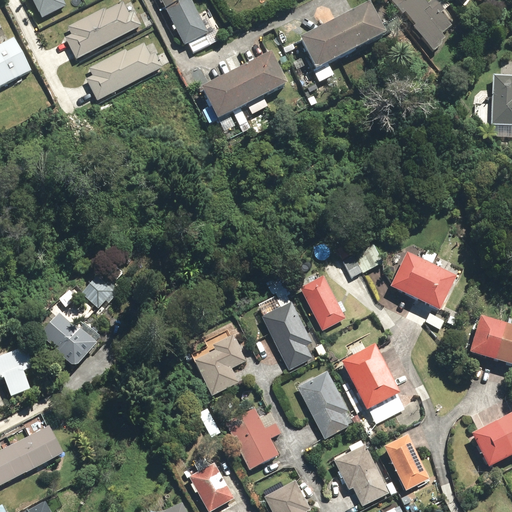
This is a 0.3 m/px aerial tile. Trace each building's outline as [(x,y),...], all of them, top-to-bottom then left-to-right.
[(29,0),(40,21),(65,8),(61,0),(29,0)] [(158,0),(164,11),(186,0),(158,0)] [(164,12),(183,48),(207,36),(189,0),(164,12)] [(415,0),(387,0),(401,18),(404,16),(413,28),(410,30),(415,35),(432,56),(440,49),(440,45),(443,42),(440,38),(450,30),(440,16),(443,14),(432,0),(426,6),(420,0),(415,0)] [(70,37),(64,40),(75,62),(140,29),(133,14),(129,16),(127,12),(126,12),(122,4),(104,13),(103,10),(66,29),(70,37)] [(367,7),(297,42),(314,74),(383,39),(367,7)] [(0,89),(31,73),(13,40),(0,46),(0,89)] [(91,78),(85,81),(97,104),(162,70),(154,55),(150,57),(148,53),(148,54),(143,45),(126,54),(125,52),(88,71),(91,78)] [(269,56),(199,92),(216,124),(286,88),(269,56)] [(511,79),(491,79),(490,128),(511,128),(511,79)] [(341,261),(351,280),(382,264),(373,245),(341,261)] [(404,257),(388,291),(438,315),(455,281),(404,257)] [(105,274),(115,283),(122,276),(112,267),(105,274)] [(96,279),(80,296),(97,311),(104,304),(107,307),(119,293),(106,281),(102,285),(96,279)] [(322,279),(299,291),(322,334),(345,322),(342,316),(345,314),(340,304),(337,306),(322,279)] [(260,316),(288,369),(315,355),(287,302),(260,316)] [(40,335),(76,368),(95,347),(59,314),(40,335)] [(442,323),(428,315),(424,324),(437,331),(442,323)] [(511,330),(478,320),(467,357),(511,370),(511,330)] [(195,362),(213,395),(254,373),(236,341),(195,362)] [(374,344),(341,362),(375,426),(408,409),(374,344)] [(32,390),(26,373),(33,371),(25,349),(0,357),(0,382),(9,380),(15,396),(32,390)] [(299,387),(323,438),(351,425),(327,374),(299,387)] [(230,422),(250,468),(279,456),(259,409),(230,422)] [(511,416),(469,438),(486,472),(511,459),(511,416)] [(0,487),(65,455),(51,427),(0,452),(0,487)] [(409,434),(384,446),(407,494),(432,482),(409,434)] [(364,448),(332,465),(357,511),(389,495),(364,448)] [(216,466),(190,481),(208,511),(216,511),(237,500),(216,466)] [(309,511),(296,484),(266,498),(273,511),(309,511)] [(51,511),(45,501),(28,510),(28,511),(51,511)] [(187,511),(182,503),(167,511),(187,511)]
